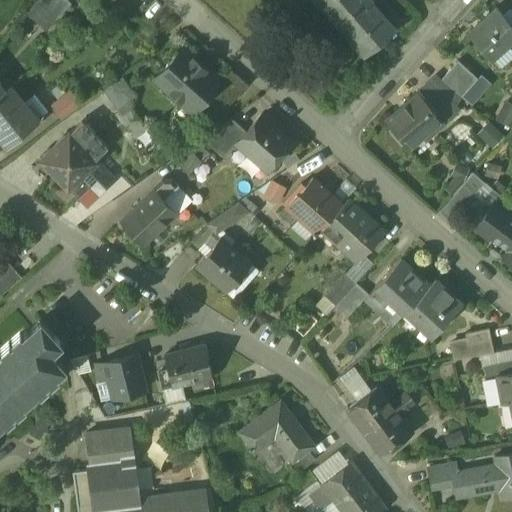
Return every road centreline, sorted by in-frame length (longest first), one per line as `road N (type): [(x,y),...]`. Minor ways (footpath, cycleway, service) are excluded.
road 1 (residential): [(0,195),(306,382),(409,511)]
road 2 (residential): [(511,302),(331,137)]
road 3 (residential): [(331,137),(174,0)]
road 4 (residential): [(331,137),(455,0)]
